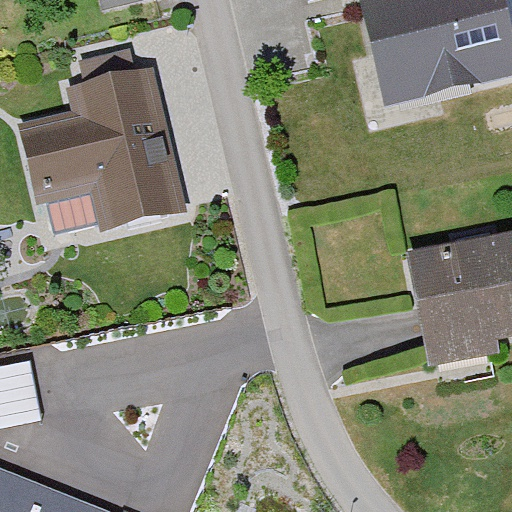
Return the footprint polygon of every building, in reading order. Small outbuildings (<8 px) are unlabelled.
[(511,0),(423,0),(364,15),(390,119),(511,89),(511,0)] [(99,233),(181,215),(152,79),(64,98),(68,117),(20,127),(39,214),(93,202),(99,233)] [(511,241),(413,264),(437,369),(511,351),(511,241)] [(28,362),(0,367),(0,425),(38,419),(28,362)] [(101,511),(0,472),(0,511),(101,511)]
